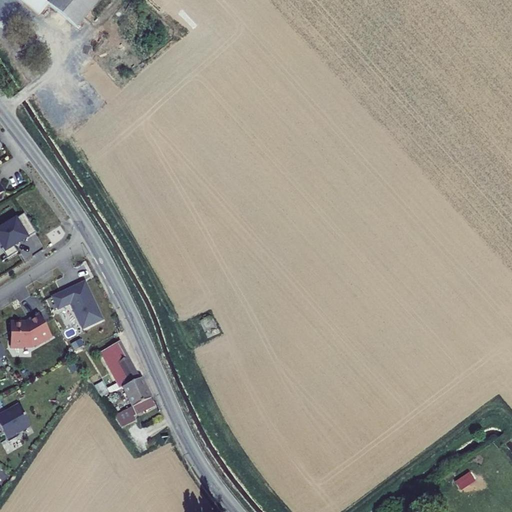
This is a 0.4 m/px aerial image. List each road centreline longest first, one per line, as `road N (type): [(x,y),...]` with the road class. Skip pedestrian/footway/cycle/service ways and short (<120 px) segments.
road 1 (tertiary): [(238,511),(168,401),(93,236)]
road 2 (tertiary): [(93,236),(0,109)]
